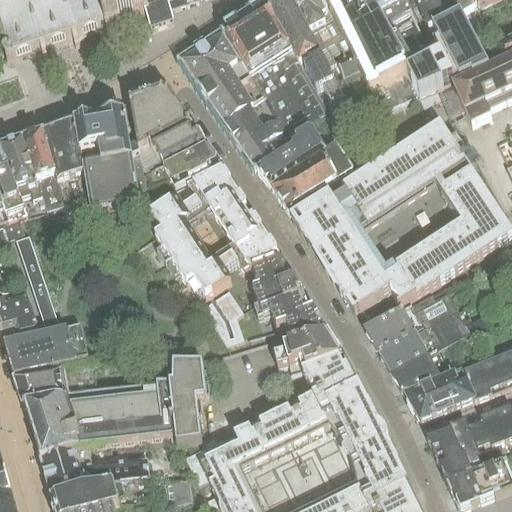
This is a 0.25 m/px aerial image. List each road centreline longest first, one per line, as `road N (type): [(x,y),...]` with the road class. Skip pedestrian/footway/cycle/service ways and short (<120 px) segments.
road 1 (residential): [(406,443),(351,342),(160,65)]
road 2 (residential): [(0,134),(160,65)]
